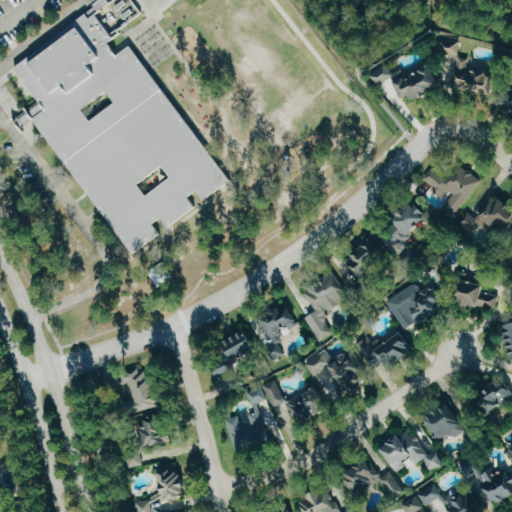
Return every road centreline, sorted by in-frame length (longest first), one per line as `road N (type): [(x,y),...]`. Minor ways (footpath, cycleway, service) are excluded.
road 1 (residential): [(384,178),(282,264),(184,321),(26,379)]
road 2 (residential): [(218,489),(322,450),(458,354)]
road 3 (tertiary): [(84,511),(48,370),(0,252)]
road 4 (tertiary): [(0,309),(43,433),(60,511)]
road 5 (residential): [(175,326),(221,511)]
road 6 (residential): [(511,158),(479,129),(456,125),(384,178)]
